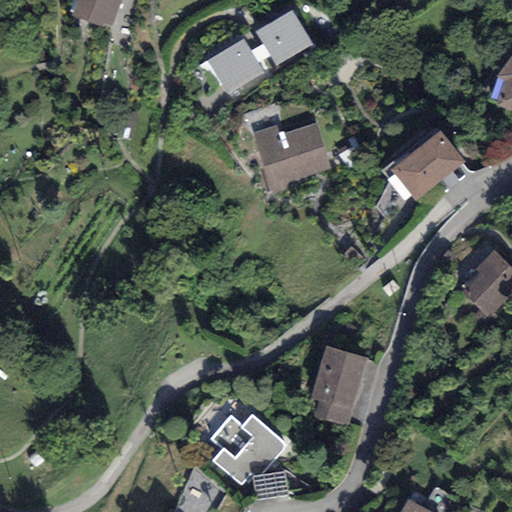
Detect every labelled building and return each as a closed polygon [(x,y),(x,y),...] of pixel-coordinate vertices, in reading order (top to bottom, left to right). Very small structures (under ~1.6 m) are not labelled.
[(72,0),(77,2),(70,15),(102,28),(104,23),(111,25),(120,0),(72,0)] [(243,39),(206,61),(227,95),(264,73),(258,63),(270,56),(276,67),(313,45),(291,10),(255,32),(262,45),(251,51),(243,39)] [(511,111),(511,54),(495,77),(497,77),(489,102),(496,103),(495,105),(511,111)] [(276,125),(251,133),(272,196),(289,190),(286,184),(331,169),(316,123),(279,135),(276,125)] [(440,131),(390,170),(415,201),(464,162),(440,131)] [(511,292),(511,268),(493,251),(475,270),(479,274),(462,291),(489,317),(511,292)] [(366,359),(325,346),(309,398),(318,401),(351,410),(366,359)] [(346,427),(351,410),(318,401),(313,417),(346,427)] [(286,445),(251,414),(241,426),(230,417),(210,439),(222,450),(212,461),(240,485),(244,481),(248,484),(253,479),(252,477),(260,475),(286,445)] [(260,475),(252,477),(253,479),(256,500),(287,495),(283,471),(260,475)] [(428,511),(406,500),(399,511),(428,511)]
